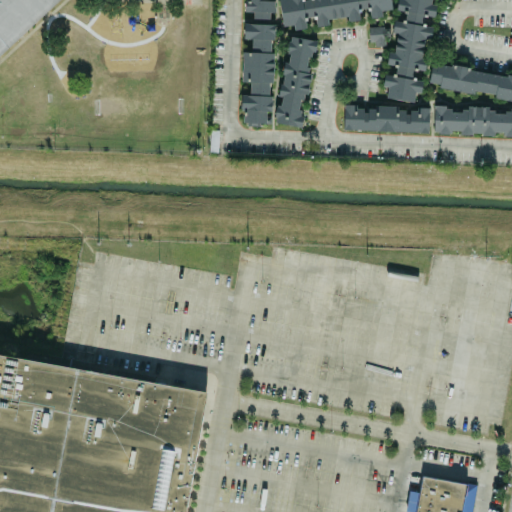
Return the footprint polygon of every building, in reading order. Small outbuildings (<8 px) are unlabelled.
[(0,0),(56,0),(0,52),(0,0)] [(244,0),(244,10),(253,10),(253,17),(269,18),(269,11),(274,11),(274,0),(244,0)] [(278,0),(282,25),(292,24),(293,29),(305,27),(306,15),(314,14),(316,26),(328,24),(328,16),(360,20),(358,6),(368,7),(370,17),(382,15),(382,10),(391,8),(390,0),(278,0)] [(385,97),(413,101),(414,91),(420,92),(422,79),(413,78),(414,69),(424,71),(430,25),(422,24),(423,15),(434,16),(435,3),(431,2),(431,0),(396,0),(395,9),(405,11),(404,20),(396,19),(392,51),(388,50),(386,63),(395,65),(394,74),(383,72),(382,86),(387,86),(385,97)] [(273,23),(244,22),(243,38),(251,38),(250,49),(272,49),(273,23)] [(370,26),(371,45),(385,45),(384,25),(370,26)] [(302,126),(312,38),(289,35),(286,60),(283,60),(278,104),(276,104),(273,122),(302,126)] [(274,52),(242,51),(241,81),(249,82),(249,94),(241,93),(240,109),(243,110),(243,121),(265,122),(266,110),(271,110),(271,95),(268,95),(268,81),(273,81),(274,52)] [(511,74),(431,63),(428,81),(439,83),(438,87),(475,93),(511,98),(511,74)] [(342,129),(427,132),(428,108),(355,105),(355,104),(343,103),(342,129)] [(511,135),(511,107),(434,105),(433,133),(511,135)] [(183,511),(203,389),(0,356),(0,511),(183,511)] [(415,511),(457,511),(462,482),(421,476),(415,511)]
